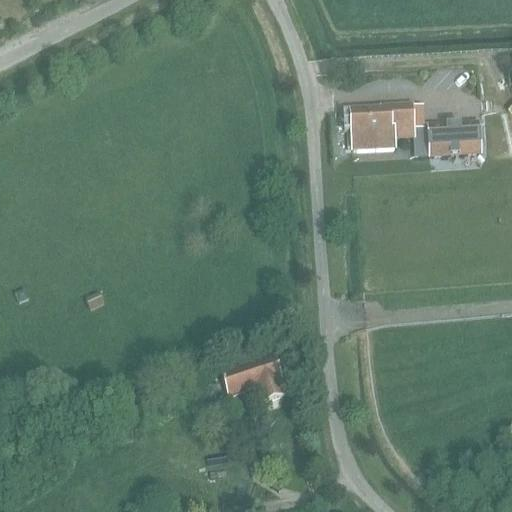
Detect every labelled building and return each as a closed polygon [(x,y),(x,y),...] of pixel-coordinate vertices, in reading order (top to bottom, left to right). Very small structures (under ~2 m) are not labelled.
[(388,110),(350,112),(352,154),(394,152),(393,132),(422,131),(421,109),(412,110),(412,107),(388,108),(388,110)] [(445,150),(465,150),(464,114),(444,115),(445,150)] [(443,127),(426,128),(428,160),(445,159),(443,127)] [(468,129),(469,145),(483,144),(482,129),(468,129)] [(232,400),(265,388),(269,402),(285,396),(280,383),(281,383),(273,359),(223,377),(232,400)]
